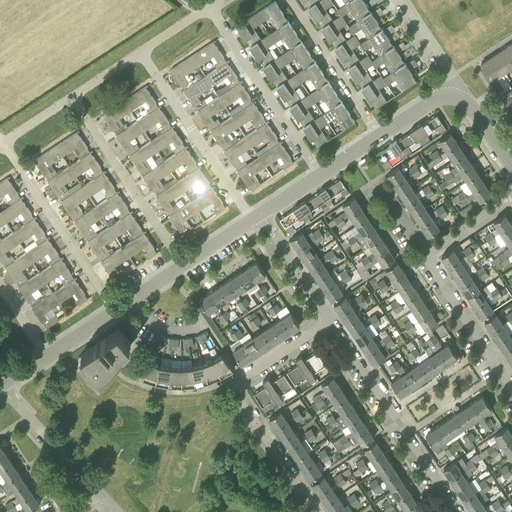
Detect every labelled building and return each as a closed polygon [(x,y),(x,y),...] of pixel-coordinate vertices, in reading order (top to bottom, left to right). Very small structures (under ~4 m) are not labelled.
[(269,16),(277,28),(288,20),(283,13),(284,13),(275,0),(256,13),(261,21),(269,16)] [(331,0),(318,0),(309,6),(308,7),(317,20),(317,19),(322,26),(333,19),(325,8),(333,3),(331,0)] [(337,8),(341,14),(341,15),(350,9),(357,20),(370,11),(366,5),(367,4),(364,0),(349,0),(345,3),(337,8)] [(361,27),(368,37),(382,28),(378,22),(371,11),(370,11),(357,20),(349,26),(353,32),(361,27)] [(254,27),(261,21),(256,13),(237,26),(245,38),(246,38),(251,45),(261,38),(254,27)] [(341,15),(341,14),(333,19),(322,26),(322,27),(330,40),(331,39),(336,46),(346,39),(339,28),(347,23),(341,15)] [(269,33),(275,41),(283,36),(290,48),(301,41),(296,33),(297,33),(289,20),(288,20),(277,28),(269,33)] [(383,28),(382,28),(368,37),(360,43),(364,49),(373,44),(380,54),(393,45),(389,39),(390,39),(383,28)] [(275,41),(269,33),(261,38),(251,45),(250,46),(258,58),(259,58),(264,65),(275,58),(267,47),(275,41)] [(352,48),(360,43),(354,34),(346,39),(336,46),(335,47),(343,60),(344,59),(349,66),(360,59),(352,48)] [(282,53),(288,62),(296,56),(304,68),(314,61),(310,53),(302,40),(301,41),(290,48),(282,53)] [(191,55),(198,66),(214,55),(217,61),(214,63),(217,68),(226,61),(224,57),(214,41),(191,55)] [(511,45),(511,44),(501,50),(511,67),(511,45)] [(371,60),(373,63),(376,67),(384,61),(391,72),(405,63),(400,56),(401,56),(394,45),(393,45),(380,54),(371,60)] [(506,73),(511,68),(511,67),(501,50),(491,57),(507,81),(510,79),(506,73)] [(288,62),(282,53),(275,58),(264,65),(263,66),(272,78),(277,85),(288,78),(280,67),(288,62)] [(373,63),(371,60),(368,54),(360,59),(349,66),(348,67),(357,80),(357,79),(362,87),(373,80),(365,68),(373,63)] [(185,89),(194,83),(191,79),(188,81),(184,75),(198,66),(191,55),(170,69),(181,85),(182,85),(185,89)] [(504,83),(507,81),(491,57),(481,63),(493,81),(500,76),(504,83)] [(296,73),(301,82),(309,76),(317,88),(328,81),(323,73),(324,73),(315,60),(314,61),(304,68),(296,73)] [(230,88),(239,82),(237,78),(237,77),(227,61),(226,61),(217,68),(206,75),(213,85),(224,78),(230,88)] [(383,77),(386,83),(387,84),(395,78),(403,90),(416,81),(412,74),(413,73),(405,62),(405,63),(391,72),(383,77)] [(301,82),(296,73),(288,78),(277,85),(276,86),(285,98),(286,98),(291,105),(301,98),(294,87),(301,82)] [(386,83),(383,77),(381,74),(373,80),(362,87),(370,100),(371,99),(376,107),(387,100),(379,88),(386,83)] [(198,109),(211,101),(208,96),(204,99),(201,93),(213,85),(206,75),(194,83),(185,89),(184,89),(194,105),(195,105),(198,109)] [(309,93),(315,102),(323,96),(330,108),(341,101),(336,93),(337,93),(329,80),(328,81),(317,88),(309,93)] [(244,108),(253,102),(250,98),(251,97),(240,81),(239,82),(230,88),(220,94),(227,105),(240,96),(244,101),(241,103),(244,108)] [(149,113),(158,107),(155,102),(156,102),(145,86),(125,99),(132,110),(142,103),(149,113)] [(511,88),(502,95),(509,105),(511,102),(511,88)] [(315,102),(309,93),(301,98),(291,105),(290,106),(298,119),(299,118),(304,125),(314,118),(307,107),(315,102)] [(211,129),(221,123),(218,119),(214,121),(211,116),(227,105),(220,94),(211,101),(198,109),(197,110),(208,126),(208,125),(211,129)] [(117,134),(126,128),(119,118),(132,110),(125,99),(103,114),(113,130),(114,130),(117,134)] [(322,113),(328,122),(336,116),(344,129),(355,121),(349,113),(350,113),(342,100),(341,101),(330,108),(322,113)] [(257,128),(266,122),(263,118),(264,117),(253,101),(253,102),(244,108),(234,114),(241,124),(250,118),(257,128)] [(138,120),(145,130),(159,121),(163,126),(159,128),(162,133),(171,127),(169,123),(169,122),(159,106),(158,107),(149,113),(138,120)] [(328,122),(322,113),(314,118),(304,125),(303,126),(311,139),(312,138),(318,146),(328,139),(320,127),(328,122)] [(225,149),(238,140),(236,136),(231,139),(227,133),(241,124),(234,114),(221,123),(211,129),(210,130),(221,146),(222,145),(225,149)] [(416,126),(425,141),(429,138),(426,133),(436,126),(440,131),(446,127),(437,114),(423,123),(422,122),(416,126)] [(130,154),(139,148),(136,144),(133,146),(129,140),(145,130),(138,120),(126,128),(117,134),(116,134),(127,150),(130,154)] [(270,148),(280,142),(267,122),(266,122),(257,128),(247,134),(254,145),(267,136),(271,142),(268,144),(270,148)] [(152,139),(159,150),(172,141),(176,146),(173,148),(176,153),(185,147),(182,143),(183,142),(172,126),(171,127),(162,133),(152,139)] [(397,141),(405,154),(411,150),(408,145),(418,139),(421,144),(425,141),(416,126),(409,130),(410,132),(397,141)] [(81,158),(90,152),(87,148),(88,147),(77,131),(58,144),(65,154),(74,148),(81,158)] [(446,149),(457,142),(450,132),(439,139),(446,149)] [(238,169),(247,163),(244,159),(241,161),(237,156),(254,145),(247,134),(238,140),(225,149),(224,150),(235,166),(235,165),(238,169)] [(143,174),(151,169),(145,159),(159,150),(152,139),(139,148),(130,154),(140,171),(143,174)] [(405,154),(397,141),(396,139),(389,144),(390,145),(376,154),(385,168),(391,164),(388,159),(398,152),(401,157),(405,154)] [(269,172),(272,176),(293,163),(290,158),(280,141),(280,142),(270,148),(261,154),(268,164),(277,158),(281,164),(269,172)] [(446,149),(447,150),(440,154),(434,159),(430,161),(428,163),(430,167),(443,159),(449,154),(453,160),(464,152),(457,142),(446,149)] [(48,179),(69,166),(68,164),(56,171),(51,163),(65,154),(58,144),(34,160),(45,176),(46,175),(48,179)] [(189,173),(198,167),(195,163),(196,162),(185,146),(185,147),(176,153),(167,159),(173,169),(186,161),(189,166),(186,169),(189,173)] [(434,159),(440,154),(437,149),(430,154),(434,159)] [(94,178),(103,172),(100,168),(101,167),(91,151),(90,152),(81,158),(71,164),(78,174),(91,166),(94,171),(91,174),(94,178)] [(460,170),(471,163),(464,152),(453,160),(457,165),(450,170),(453,174),(460,170)] [(251,190),(261,184),(254,173),(268,164),(261,154),(247,163),(238,169),(237,170),(248,186),(249,185),(251,190)] [(156,166),(164,160),(161,156),(158,158),(154,161),(156,166)] [(157,194),(166,188),(164,184),(160,178),(173,169),(167,159),(164,160),(156,166),(151,169),(143,174),(143,175),(153,191),(154,190),(157,194)] [(467,180),(478,173),(471,163),(460,170),(453,174),(456,179),(458,181),(464,176),(467,180)] [(62,199),(71,193),(64,183),(78,174),(71,164),(69,166),(48,179),(48,180),(58,196),(59,195),(62,199)] [(412,173),(418,168),(415,164),(409,168),(412,173)] [(394,184),(406,177),(399,166),(387,174),(394,184)] [(202,193),(212,187),(209,183),(210,182),(199,167),(198,167),(189,173),(182,178),(188,188),(199,181),(203,186),(200,189),(202,193)] [(415,177),(421,173),(418,168),(412,173),(415,177)] [(447,178),(453,174),(450,170),(449,170),(444,173),(444,174),(447,178)] [(107,198),(117,192),(114,188),(115,187),(104,171),(103,172),(94,178),(84,184),(91,195),(104,186),(108,192),(105,194),(107,198)] [(473,190),(485,183),(478,173),(467,180),(460,184),(464,190),(467,195),(473,190)] [(450,183),(456,179),(453,174),(447,178),(439,183),(442,188),(450,183)] [(0,182),(0,196),(8,192),(12,197),(6,201),(9,205),(20,198),(18,194),(18,193),(8,177),(0,182)] [(166,188),(177,180),(175,177),(164,184),(166,188)] [(400,195),(412,187),(406,177),(394,184),(400,195)] [(170,214),(179,208),(177,204),(172,207),(168,201),(188,188),(182,178),(177,180),(166,188),(157,194),(156,195),(167,211),(167,210),(170,214)] [(320,192),(328,205),(333,202),(329,197),(340,191),(343,196),(349,191),(340,178),(326,187),(325,186),(319,190),(320,192)] [(480,201),(491,193),(485,183),(473,190),(467,195),(470,199),(470,200),(477,196),(480,201)] [(75,219),(84,213),(78,203),(91,195),(84,184),(71,193),(62,199),(61,200),(72,216),(72,215),(75,219)] [(425,193),(432,188),(429,184),(422,188),(425,193)] [(193,199),(200,209),(213,201),(216,207),(213,209),(216,213),(226,207),(223,203),(223,202),(212,186),(212,187),(202,193),(193,199)] [(407,205),(419,197),(412,187),(400,195),(407,205)] [(428,197),(435,193),(432,188),(425,193),(428,197)] [(457,194),(460,199),(467,195),(464,190),(457,194)] [(121,218),(130,212),(127,208),(128,208),(117,191),(117,192),(107,198),(97,205),(104,215),(118,206),(121,212),(118,214),(121,218)] [(299,204),(309,218),(313,216),(309,211),(320,204),(323,209),(328,205),(320,192),(306,201),(305,199),(299,204)] [(463,204),(470,199),(467,195),(460,199),(463,204)] [(347,209),(340,214),(343,218),(350,214),(361,206),(354,196),(343,203),(347,209)] [(24,224),(34,218),(31,214),(32,213),(21,197),(20,198),(9,205),(2,210),(8,220),(21,212),(25,217),(22,220),(24,224)] [(414,215),(426,207),(419,197),(407,205),(414,215)] [(184,235),(193,229),(190,224),(187,226),(183,221),(200,209),(193,199),(179,208),(170,214),(170,215),(180,231),(181,230),(184,235)] [(309,218),(299,204),(293,208),(294,209),(279,218),(288,232),(294,228),(291,223),(301,216),(305,221),(309,218)] [(436,209),(439,213),(445,209),(442,204),(436,209)] [(88,240),(97,233),(91,224),(104,215),(97,205),(84,213),(75,219),(74,220),(85,236),(86,236),(88,240)] [(357,224),(368,216),(361,206),(350,214),(357,224)] [(421,225),(433,217),(439,213),(436,209),(430,213),(426,207),(414,215),(421,225)] [(445,209),(439,213),(442,218),(448,213),(445,209)] [(0,240),(6,236),(3,232),(0,233),(0,225),(8,220),(2,210),(0,210),(0,240)] [(134,238),(143,232),(141,228),(131,212),(130,212),(121,218),(116,221),(113,223),(119,234),(127,228),(131,234),(134,238)] [(500,231),(511,224),(504,213),(493,221),(500,231)] [(343,218),(340,214),(334,218),(337,222),(343,218)] [(364,234),(375,227),(368,216),(357,224),(360,229),(354,234),(357,238),(364,234)] [(38,244),(47,238),(44,234),(45,233),(34,217),(34,218),(24,224),(22,225),(19,221),(13,226),(15,230),(21,241),(35,232),(38,238),(35,240),(38,244)] [(428,236),(439,228),(440,228),(433,217),(421,225),(428,236)] [(337,222),(334,218),(328,222),(331,227),(337,222)] [(346,223),(343,218),(337,222),(340,227),(346,223)] [(102,260),(111,254),(108,250),(105,252),(101,246),(119,234),(113,223),(110,225),(97,233),(88,240),(98,256),(99,256),(102,260)] [(511,224),(500,231),(507,241),(511,237),(511,224)] [(375,227),(364,234),(357,238),(350,243),(353,247),(360,243),(364,249),(370,244),(381,237),(375,227)] [(312,232),(315,237),(322,233),(319,228),(312,232)] [(6,265),(15,259),(12,255),(9,257),(5,252),(21,241),(15,230),(6,236),(0,240),(0,258),(2,262),(3,261),(6,265)] [(297,248),(308,241),(302,231),(291,238),(297,248)] [(487,240),(494,236),(491,231),(484,235),(487,240)] [(145,254),(148,259),(157,253),(154,248),(155,248),(144,232),(143,232),(134,238),(126,243),(133,254),(144,246),(148,252),(145,254)] [(322,233),(315,237),(318,241),(325,237),(322,233)] [(350,243),(357,238),(354,234),(347,238),(350,243)] [(487,240),(490,244),(497,240),(494,236),(487,240)] [(51,264),(60,258),(58,254),(48,237),(47,238),(38,244),(36,245),(29,249),(36,260),(48,252),(52,257),(48,260),(51,264)] [(304,259),(315,252),(311,246),(318,241),(315,237),(308,241),(297,248),(304,259)] [(374,250),(361,258),(364,263),(370,259),(388,247),(381,237),(370,244),(374,250)] [(33,241),(25,246),(28,251),(29,249),(36,245),(33,241)] [(332,249),(335,254),(341,249),(337,242),(332,249)] [(115,280),(125,274),(122,270),(118,272),(114,266),(133,254),(126,243),(111,254),(102,260),(101,260),(112,276),(115,280)] [(473,250),(470,246),(463,250),(466,255),(473,250)] [(388,247),(370,259),(374,263),(380,259),(384,265),(395,257),(388,247)] [(19,285),(31,277),(29,274),(26,276),(22,270),(36,260),(29,249),(28,251),(15,259),(6,265),(5,266),(16,282),(19,285)] [(328,258),(335,254),(332,249),(325,253),(328,258)] [(448,266),(460,258),(453,249),(441,256),(448,266)] [(473,250),(466,255),(469,259),(476,254),(473,250)] [(501,260),(507,256),(504,251),(498,256),(501,260)] [(304,259),(311,269),(322,262),(328,258),(325,253),(319,257),(315,252),(304,259)] [(328,258),(331,262),(338,258),(335,254),(328,258)] [(504,265),(510,261),(507,256),(501,260),(504,265)] [(65,284),(74,278),(71,274),(72,274),(61,258),(60,258),(51,264),(44,269),(50,279),(61,272),(65,278),(62,280),(65,284)] [(466,269),(462,263),(460,258),(448,266),(455,276),(466,269)] [(374,263),(370,259),(364,263),(367,268),(374,263)] [(256,281),(266,274),(257,261),(247,267),(256,281)] [(393,279),(404,271),(397,261),(386,268),(393,279)] [(329,272),(325,266),(322,262),(311,269),(318,279),(329,272)] [(367,268),(364,263),(356,268),(362,279),(371,273),(367,268)] [(479,274),(486,270),(483,266),(476,270),(479,274)] [(246,287),(256,281),(247,267),(238,273),(246,287)] [(30,302),(39,296),(39,295),(35,297),(32,292),(50,279),(44,269),(31,277),(19,285),(18,286),(29,302),(30,302)] [(325,289),(335,282),(342,277),(349,273),(346,269),(332,277),(329,272),(318,279),(325,289)] [(461,286),(473,279),(466,269),(455,276),(461,286)] [(482,279),(489,275),(486,270),(479,274),(482,279)] [(399,289),(410,281),(404,271),(393,279),(399,289)] [(237,293),(246,287),(238,273),(228,280),(237,293)] [(342,277),(345,282),(352,278),(349,273),(342,277)] [(75,300),(78,305),(87,299),(84,294),(85,294),(74,278),(65,284),(55,290),(62,301),(75,292),(79,298),(75,300)] [(379,286),(380,287),(386,283),(383,278),(377,283),(379,286)] [(468,297),(480,289),(473,279),(461,286),(468,297)] [(227,299),(237,293),(228,280),(218,286),(227,299)] [(406,299),(417,292),(410,281),(399,289),(406,299)] [(325,289),(332,300),(343,293),(335,282),(325,289)] [(386,283),(380,287),(383,292),(389,288),(386,283)] [(264,293),(269,291),(264,284),(260,287),(264,293)] [(218,305),(227,299),(218,286),(209,292),(218,305)] [(490,290),(493,295),(499,291),(496,286),(490,290)] [(260,296),(264,293),(260,287),(256,290),(260,296)] [(60,319),(59,318),(56,313),(49,318),(45,312),(62,301),(55,290),(53,292),(51,288),(39,296),(30,302),(32,306),(42,322),(43,322),(47,328),(60,319)] [(475,307),(486,299),(480,289),(468,297),(475,307)] [(493,310),(489,304),(502,295),(499,291),(493,295),(486,299),(475,307),(482,317),(493,310)] [(208,312),(218,305),(209,292),(199,299),(208,312)] [(413,309),(424,302),(417,292),(406,299),(413,309)] [(358,302),(365,297),(362,293),(355,297),(358,302)] [(341,313),(352,306),(345,296),(334,303),(341,313)] [(245,306),(250,303),(245,297),(241,300),(245,306)] [(362,306),(368,302),(365,297),(358,302),(362,306)] [(393,308),(400,303),(397,299),(390,303),(393,308)] [(241,309),(245,306),(241,300),(237,302),(241,309)] [(420,319),(431,312),(424,302),(413,309),(420,319)] [(277,312),(281,309),(277,303),(272,305),(277,312)] [(396,312),(403,308),(400,303),(393,308),(396,312)] [(272,314),(277,312),(272,305),(268,308),(272,314)] [(347,324),(359,316),(352,306),(341,313),(347,324)] [(226,319),(231,316),(227,309),(222,312),(226,319)] [(281,318),(290,331),(299,324),(290,311),(281,318)] [(222,321),(226,319),(222,312),(218,315),(222,321)] [(427,330),(438,322),(431,312),(420,319),(427,330)] [(372,322),(378,318),(375,313),(369,317),(372,322)] [(491,331),(502,323),(499,319),(496,313),(484,320),(491,331)] [(257,324),(262,321),(258,315),(253,318),(257,324)] [(354,334),(365,326),(359,316),(347,324),(354,334)] [(253,327),(257,324),(253,318),(249,321),(253,327)] [(280,337),(290,331),(281,318),(271,324),(280,337)] [(375,326),(381,322),(378,318),(372,322),(375,326)] [(407,328),(413,324),(410,319),(404,323),(407,328)] [(427,334),(429,337),(436,333),(440,339),(450,332),(443,322),(427,334)] [(509,333),(506,328),(502,323),(491,331),(498,341),(509,333)] [(270,343),(280,337),(271,324),(262,330),(270,343)] [(410,333),(416,328),(413,324),(407,328),(410,333)] [(361,344),(372,337),(365,326),(354,334),(361,344)] [(238,328),(234,331),(238,337),(242,334),(238,328)] [(99,379),(115,361),(131,344),(118,329),(79,355),(83,362),(96,375),(99,379)] [(261,350),(270,343),(262,330),(252,337),(261,350)] [(234,340),(238,337),(234,331),(230,334),(234,340)] [(385,342),(392,338),(389,333),(382,338),(385,342)] [(498,341),(505,351),(511,346),(511,337),(509,333),(498,341)] [(252,337),(242,343),(251,356),(261,350),(252,337)] [(368,354),(379,347),(372,337),(361,344),(368,354)] [(430,346),(434,343),(430,337),(426,340),(430,346)] [(388,347),(395,343),(392,338),(385,342),(388,347)] [(457,356),(449,343),(443,347),(438,340),(434,343),(448,363),(457,356)] [(438,369),(448,363),(434,343),(430,346),(425,349),(429,356),(438,369)] [(242,363),(250,357),(242,344),(233,350),(242,363)] [(375,365),(378,362),(386,357),(379,347),(368,354),(375,365)] [(415,356),(420,353),(415,347),(411,349),(415,356)] [(411,359),(415,356),(411,349),(407,352),(411,359)] [(316,377),(313,372),(325,364),(317,351),(304,359),(309,366),(304,369),(308,376),(311,380),(316,377)] [(221,375),(233,369),(223,353),(213,359),(221,375)] [(295,385),(308,376),(304,369),(309,366),(304,359),(301,355),(296,358),(298,363),(286,371),(295,385)] [(429,375),(438,369),(429,356),(420,362),(429,375)] [(209,380),(221,375),(213,359),(211,360),(203,363),(209,380)] [(142,378),(156,382),(160,364),(157,364),(150,360),(145,372),(142,378)] [(419,382),(429,375),(420,362),(410,369),(419,382)] [(195,384),(209,380),(203,363),(193,366),(195,384)] [(156,382),(169,384),(171,366),(160,364),(156,382)] [(409,388),(419,382),(410,369),(406,372),(401,365),(400,366),(396,368),(401,375),(409,388)] [(169,384),(182,385),(182,367),(171,366),(169,384)] [(182,385),(195,384),(193,366),(182,367),(182,385)] [(271,391),(275,398),(278,402),(283,399),(280,394),(292,386),(284,373),(271,381),(276,388),(271,391)] [(329,393),(340,386),(333,375),(322,383),(329,393)] [(409,388),(401,375),(391,382),(400,395),(409,388)] [(262,406),(275,398),(271,391),(276,388),(271,381),(268,376),(263,380),(266,385),(253,393),(262,406)] [(335,403),(346,396),(340,386),(329,393),(335,403)] [(316,402),(322,397),(319,393),(313,397),(316,402)] [(482,414),(491,408),(483,395),(473,401),(482,414)] [(342,413),(353,406),(346,396),(335,403),(342,413)] [(319,406),(325,402),(322,397),(316,402),(319,406)] [(486,430),(490,427),(486,421),(482,414),(473,401),(463,408),(472,421),(477,418),(481,424),(482,424),(486,430)] [(349,424),(360,416),(353,406),(342,413),(336,418),(329,422),(332,427),(337,423),(341,429),(349,424)] [(294,416),(300,412),(297,407),(291,411),(294,416)] [(463,427),(472,421),(463,408),(454,414),(463,427)] [(276,428),(287,420),(281,410),(269,417),(276,428)] [(297,421),(304,416),(300,412),(294,416),(297,421)] [(329,422),(336,418),(333,413),(326,417),(329,422)] [(453,433),(457,438),(466,432),(463,427),(454,414),(444,420),(453,433)] [(356,434),(367,427),(360,416),(349,424),(353,430),(346,434),(349,438),(356,434)] [(283,438),(294,430),(287,420),(276,428),(283,438)] [(453,434),(453,433),(444,420),(435,427),(443,440),(447,445),(456,438),(453,434)] [(480,453),(482,457),(489,452),(495,448),(502,444),(511,436),(511,434),(506,426),(495,434),(499,440),(480,453)] [(308,436),(314,432),(311,427),(305,432),(308,436)] [(359,439),(363,444),(374,437),(367,427),(356,434),(349,438),(352,443),(353,444),(359,439)] [(434,446),(443,440),(435,427),(425,433),(434,446)] [(290,448),(301,441),(294,430),(283,438),(290,448)] [(467,434),(472,440),(475,437),(471,431),(467,434)] [(311,441),(317,437),(314,432),(308,436),(311,441)] [(343,442),(349,438),(346,434),(346,433),(340,438),(343,442)] [(467,434),(463,437),(467,443),(472,440),(467,434)] [(511,436),(502,444),(508,454),(511,451),(511,436)] [(340,438),(332,443),(335,447),(343,442),(340,438)] [(346,447),(352,443),(349,438),(343,442),(346,447)] [(371,458),(383,450),(376,440),(365,447),(371,458)] [(297,458),(308,451),(301,441),(290,448),(297,458)] [(343,442),(335,447),(338,452),(346,447),(343,442)] [(452,454),(457,450),(452,444),(448,447),(452,454)] [(318,451),(321,456),(328,452),(325,447),(318,451)] [(448,456),(452,454),(448,447),(444,450),(448,456)] [(495,448),(489,452),(492,458),(499,453),(495,448)] [(378,468),(390,461),(383,450),(371,458),(378,468)] [(304,468),(315,461),(308,451),(297,458),(304,468)] [(328,452),(321,456),(324,461),(330,457),(328,452)] [(6,453),(0,456),(0,468),(1,470),(12,463),(6,453)] [(462,472),(468,467),(465,463),(461,457),(455,461),(444,469),(450,479),(462,472)] [(359,466),(365,462),(362,458),(356,462),(359,466)] [(468,467),(475,463),(472,458),(465,463),(468,467)] [(310,479),(322,471),(315,461),(304,468),(310,479)] [(385,478),(396,471),(390,461),(378,468),(385,478)] [(362,471),(368,467),(365,462),(359,466),(362,471)] [(0,486),(19,473),(12,463),(1,470),(5,476),(0,479),(0,486)] [(475,463),(468,467),(471,472),(478,468),(475,463)] [(500,469),(503,473),(509,469),(506,464),(500,469)] [(511,466),(509,469),(503,473),(497,477),(500,481),(505,478),(506,478),(511,473),(511,466)] [(356,475),(361,472),(358,467),(353,470),(356,475)] [(457,489),(468,481),(466,478),(472,473),(471,472),(468,467),(462,472),(450,479),(457,489)] [(392,489),(403,481),(396,471),(385,478),(392,489)] [(337,481),(344,476),(341,472),(334,476),(337,481)] [(8,495),(15,491),(26,484),(19,473),(0,486),(0,492),(4,490),(8,495)] [(319,492),(330,485),(324,475),(312,482),(319,492)] [(340,485),(347,481),(344,476),(337,481),(340,485)] [(372,487),(379,483),(376,478),(369,482),(372,487)] [(481,488),(488,483),(485,479),(478,483),(481,488)] [(399,499),(410,491),(403,481),(392,489),(399,499)] [(464,499),(475,491),(468,481),(457,489),(464,499)] [(375,491),(382,487),(379,483),(372,487),(375,491)] [(484,492),(491,488),(488,483),(481,488),(484,492)] [(18,496),(22,501),(33,494),(26,484),(15,491),(18,496)] [(326,503),(337,495),(330,485),(319,492),(326,503)] [(405,509),(417,502),(410,491),(399,499),(405,509)] [(471,509),(482,502),(475,491),(464,499),(471,509)] [(351,501),(357,497),(354,492),(348,496),(351,501)] [(22,501),(28,511),(39,504),(33,494),(22,501)] [(332,511),(334,511),(344,505),(337,495),(326,503),(332,511)] [(354,506),(360,501),(357,497),(351,501),(354,506)] [(386,507),(392,503),(389,498),(383,503),(386,507)] [(495,508),(502,503),(498,499),(492,503),(495,508)] [(9,510),(15,505),(12,501),(5,505),(9,510)] [(472,511),(488,511),(489,511),(482,502),(471,509),(472,511)] [(389,511),(395,508),(392,503),(386,507),(389,511)] [(497,511),(498,511),(505,508),(502,503),(495,508),(497,511)]
